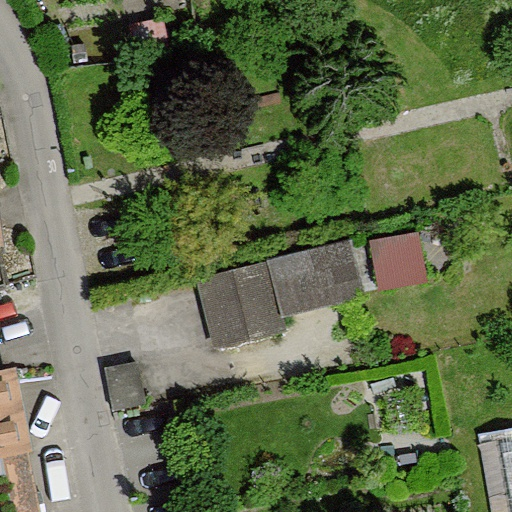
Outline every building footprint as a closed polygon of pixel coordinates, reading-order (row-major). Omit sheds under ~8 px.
[(159,23),(132,29),(137,51),(164,46),(159,23)] [(0,288),(8,286),(0,246),(0,288)] [(333,247),(200,281),(217,345),(282,330),(278,315),(346,297),(333,247)] [(0,291),(9,289),(8,286),(0,288),(0,375),(5,374),(4,372),(0,372),(0,291)] [(136,364),(105,370),(113,410),(144,404),(136,364)] [(0,454),(20,451),(5,374),(0,375),(0,454)] [(511,511),(511,428),(478,434),(491,511),(511,511)] [(0,511),(37,511),(33,493),(6,499),(0,469),(0,465),(22,461),(20,454),(20,451),(0,454),(0,511)]
